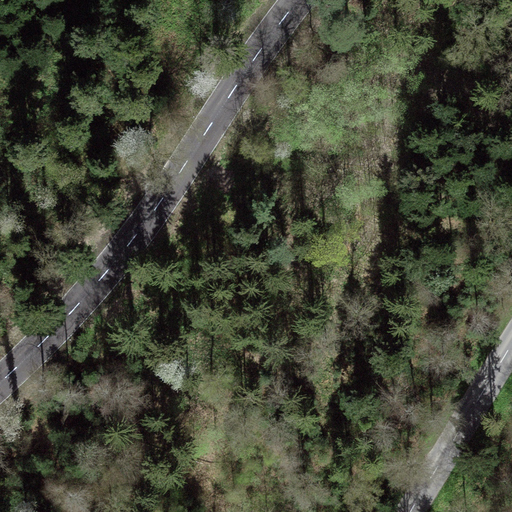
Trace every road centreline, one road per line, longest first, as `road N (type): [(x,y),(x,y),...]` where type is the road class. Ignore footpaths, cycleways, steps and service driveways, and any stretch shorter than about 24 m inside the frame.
road 1 (tertiary): [(0,382),(129,244),(297,0)]
road 2 (tertiary): [(411,511),(511,346)]
